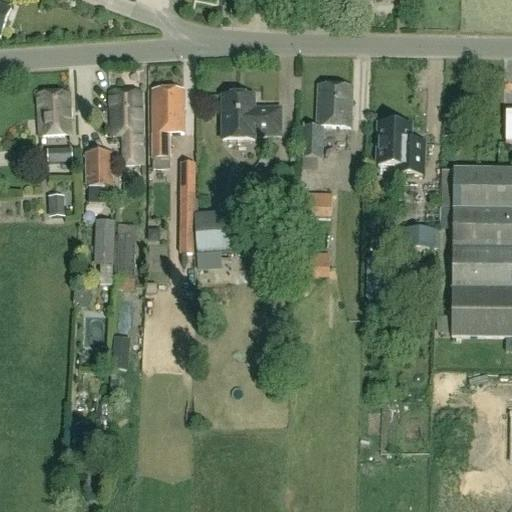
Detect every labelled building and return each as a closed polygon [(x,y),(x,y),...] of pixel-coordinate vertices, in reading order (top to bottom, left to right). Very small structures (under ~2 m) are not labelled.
[(0,38),(11,10),(0,5),(0,38)] [(322,162),(323,129),(351,130),(352,89),(318,88),(316,129),(302,128),(301,162),(322,162)] [(170,172),(170,160),(170,136),(184,135),(183,92),(152,93),(153,161),(154,172),(170,172)] [(112,137),(120,137),(122,169),(145,168),(143,134),(141,135),(140,93),(110,94),(112,137)] [(39,137),(72,136),(70,96),(37,98),(39,137)] [(254,99),(222,100),(223,143),(255,142),(255,140),(281,139),(280,113),(254,113),(254,99)] [(396,169),(396,177),(422,178),(423,145),(409,145),(409,128),(379,127),(377,169),(396,169)] [(47,153),(48,167),(73,165),(72,152),(47,153)] [(105,207),(105,190),(112,190),(112,156),(85,156),(86,190),(89,190),(89,207),(105,207)] [(195,166),(181,166),(179,257),(194,256),(194,248),(194,206),(195,166)] [(511,172),(453,172),(452,210),(511,211),(511,172)] [(332,198),(299,197),(298,220),(331,221),(332,198)] [(49,221),(65,220),(64,199),(49,199),(49,221)] [(511,251),(511,211),(452,210),(452,250),(511,251)] [(239,213),(195,215),(198,257),(242,255),(239,213)] [(114,224),(96,224),(94,268),(113,268),(114,224)] [(433,251),(433,231),(405,231),(405,251),(433,251)] [(149,232),(149,243),(160,243),(160,236),(156,232),(149,232)] [(114,238),(113,269),(114,269),(114,283),(133,284),(135,239),(114,238)] [(182,286),(181,258),(170,259),(170,246),(145,247),(147,288),(182,286)] [(511,291),(511,251),(452,250),(451,290),(511,291)] [(329,257),(296,256),(295,278),(328,280),(329,257)] [(386,305),(387,265),(367,264),(366,304),(386,305)] [(511,340),(511,291),(451,290),(451,339),(511,340)] [(435,342),(449,342),(450,323),(436,322),(435,342)] [(129,353),(113,351),(111,371),(127,373),(129,353)] [(111,393),(111,402),(119,402),(119,393),(111,393)]
